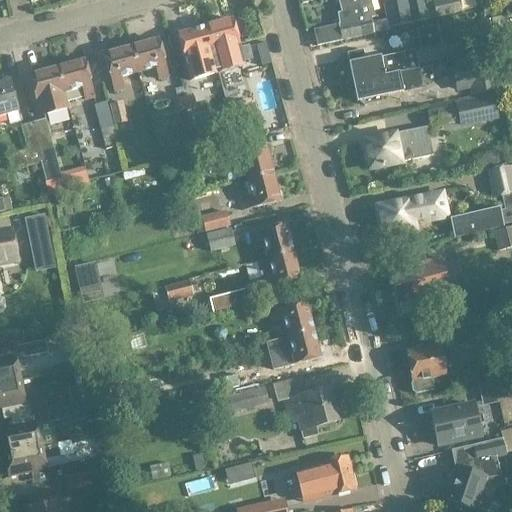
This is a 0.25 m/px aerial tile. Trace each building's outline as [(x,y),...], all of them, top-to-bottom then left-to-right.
[(340,0),(338,1),(342,14),(338,15),(340,26),(339,26),(342,42),(389,33),(388,29),(426,23),(423,7),(421,0),(402,0),(382,4),(384,20),(370,22),(369,18),(374,18),(369,0),(340,0)] [(423,7),(426,23),(459,16),(456,0),(448,0),(431,3),(432,5),(423,7)] [(232,20),(205,28),(212,53),(218,74),(244,66),(243,61),(251,59),(247,48),(240,50),(239,45),(232,20)] [(212,53),(205,28),(178,35),(188,72),(198,69),(194,58),(212,53)] [(158,41),(131,49),(138,74),(155,69),(158,80),(168,78),(158,41)] [(347,55),(352,83),(417,70),(416,66),(443,60),(440,46),(364,62),(362,51),(347,55)] [(138,74),(131,49),(104,56),(114,93),(123,90),(120,79),(138,74)] [(494,91),(485,55),(449,65),(456,92),(470,88),(472,96),(494,91)] [(57,69),(64,95),(81,90),(84,101),(94,98),(84,62),(57,69)] [(498,93),(511,89),(511,70),(511,68),(494,72),(498,93)] [(30,77),(37,103),(41,118),(68,110),(64,95),(57,69),(30,77)] [(421,90),(417,70),(352,83),(357,104),(360,103),(365,107),(379,104),(382,98),(387,97),(421,90)] [(0,117),(6,115),(10,127),(21,124),(8,82),(0,84),(0,117)] [(192,96),(175,100),(178,112),(195,108),(192,96)] [(453,105),(454,107),(427,112),(431,130),(431,131),(458,125),(459,129),(497,121),(492,96),(453,105)] [(388,115),(414,106),(411,97),(385,106),(388,115)] [(127,123),(123,103),(109,106),(114,126),(127,123)] [(262,130),(254,103),(228,110),(236,137),(262,130)] [(31,124),(39,163),(45,184),(60,179),(64,192),(88,185),(84,172),(60,179),(44,120),(31,124)] [(229,121),(196,130),(201,149),(234,140),(229,121)] [(39,163),(31,124),(20,127),(26,152),(5,157),(9,170),(39,161),(39,163)] [(436,157),(431,131),(431,130),(365,143),(370,170),(436,157)] [(248,181),(273,174),(266,147),(229,156),(232,166),(243,163),(248,181)] [(155,151),(117,161),(121,173),(158,164),(155,151)] [(449,168),(436,169),(437,194),(450,193),(449,168)] [(280,201),(273,174),(248,181),(253,198),(241,201),(243,211),(280,201)] [(455,196),(499,194),(498,175),(454,177),(455,196)] [(225,177),(211,180),(216,200),(230,197),(225,177)] [(396,250),(418,245),(417,240),(415,240),(411,221),(423,219),(424,222),(445,217),(441,195),(406,202),(407,203),(377,209),(380,222),(379,222),(377,225),(379,231),(381,232),(382,232),(383,236),(384,239),(387,239),(386,236),(395,234),(397,244),(395,244),(396,250)] [(0,213),(3,212),(3,213),(11,211),(8,198),(0,199),(0,213)] [(498,210),(450,221),(454,238),(502,227),(498,210)] [(224,213),(192,221),(195,236),(228,228),(224,213)] [(43,215),(24,219),(29,242),(48,239),(43,215)] [(268,259),(293,253),(286,225),(249,235),(252,244),(263,241),(268,259)] [(511,228),(493,233),(498,251),(511,248),(511,228)] [(0,233),(0,264),(7,263),(6,257),(15,255),(10,231),(0,233)] [(220,234),(170,247),(174,263),(224,250),(220,234)] [(293,253),(268,259),(273,277),(261,280),(263,291),(300,281),(293,253)] [(397,304),(398,303),(401,316),(422,311),(419,298),(429,295),(430,299),(449,295),(439,260),(402,269),(403,272),(389,276),(397,304)] [(73,268),(75,281),(96,277),(93,263),(73,268)] [(171,303),(192,298),(189,283),(167,289),(171,303)] [(249,290),(208,301),(211,314),(252,303),(249,290)] [(288,338),(313,331),(306,304),(269,313),(272,323),(284,320),(288,338)] [(488,314),(456,320),(461,343),(492,337),(488,314)] [(121,327),(124,342),(139,339),(136,324),(121,327)] [(313,331),(288,338),(292,355),(281,358),(283,368),(320,359),(313,331)] [(47,353),(44,341),(16,347),(18,358),(19,359),(25,358),(47,353)] [(412,384),(410,386),(412,393),(414,395),(432,392),(430,380),(445,377),(442,361),(449,360),(446,346),(406,353),(412,384)] [(0,385),(19,381),(17,370),(27,368),(25,358),(19,359),(18,358),(0,361),(0,385)] [(63,361),(67,382),(80,380),(76,358),(63,361)] [(19,381),(0,385),(0,409),(24,404),(19,381)] [(116,384),(94,389),(98,407),(121,401),(116,384)] [(88,387),(68,391),(71,407),(91,402),(88,387)] [(226,416),(268,405),(264,389),(236,396),(235,391),(221,395),(226,416)] [(328,390),(304,396),(283,402),(288,423),(296,421),(299,433),(300,433),(302,440),(318,436),(315,428),(336,423),(328,390)] [(28,402),(28,404),(30,414),(38,413),(59,408),(56,396),(28,402)] [(430,415),(437,447),(480,437),(478,425),(483,424),(481,415),(475,416),(473,406),(430,415)] [(66,407),(59,408),(38,413),(40,425),(68,419),(66,407)] [(2,455),(56,444),(56,443),(53,444),(51,432),(38,435),(36,425),(0,432),(0,452),(2,452),(2,455)] [(511,429),(500,433),(502,440),(506,455),(511,453),(511,429)] [(475,462),(506,455),(502,440),(471,447),(475,462)] [(58,455),(56,444),(2,455),(3,459),(0,460),(0,473),(4,476),(7,476),(7,479),(46,470),(43,458),(58,455)] [(447,502),(471,510),(477,493),(480,494),(485,479),(468,474),(472,461),(470,451),(452,455),(455,468),(450,484),(453,485),(447,502)] [(201,454),(192,456),(195,472),(205,470),(201,454)] [(332,496),(354,490),(346,459),(324,464),(324,466),(295,473),(303,503),(332,496)] [(64,479),(80,476),(78,463),(49,469),(52,481),(64,479)] [(90,474),(80,476),(64,479),(66,491),(92,486),(90,474)] [(25,511),(58,511),(56,498),(40,501),(41,505),(25,509),(25,511)] [(285,511),(283,500),(235,510),(235,511),(285,511)]
